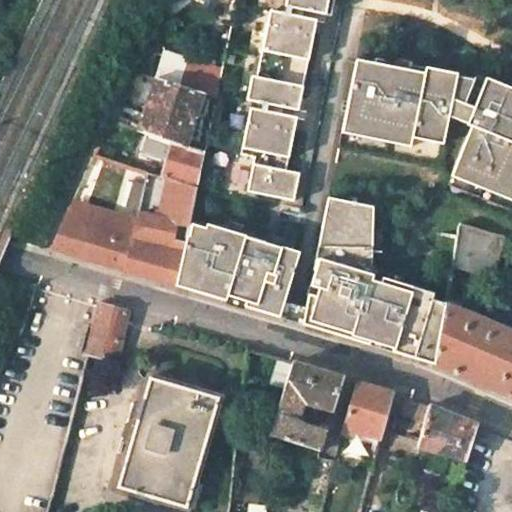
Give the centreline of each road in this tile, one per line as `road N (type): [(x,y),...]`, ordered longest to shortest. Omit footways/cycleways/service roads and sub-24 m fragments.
road 1 (residential): [(0,255),(419,381),(511,419)]
road 2 (unknown): [(181,309),(229,207),(298,198),(330,1)]
